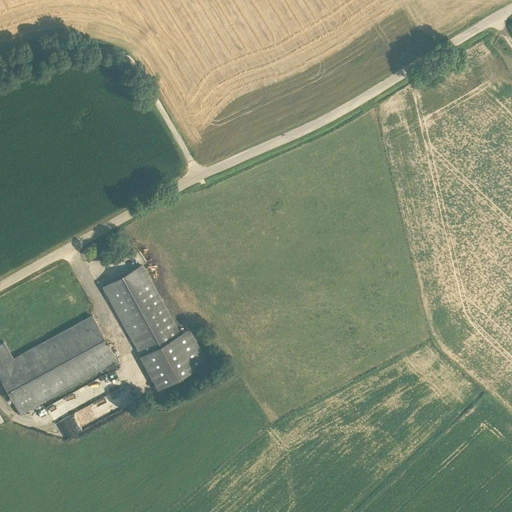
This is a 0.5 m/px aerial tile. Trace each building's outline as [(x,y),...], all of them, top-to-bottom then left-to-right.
[(103,287),(141,356),(180,335),(142,266),(103,287)] [(0,378),(19,414),(42,402),(46,407),(118,368),(115,362),(117,361),(92,316),(13,359),(0,366),(0,378)] [(140,357),(158,389),(207,363),(189,330),(180,335),(141,356),(140,357)] [(0,366),(13,359),(3,342),(0,343),(0,366)] [(65,439),(103,421),(95,405),(57,422),(65,439)]
